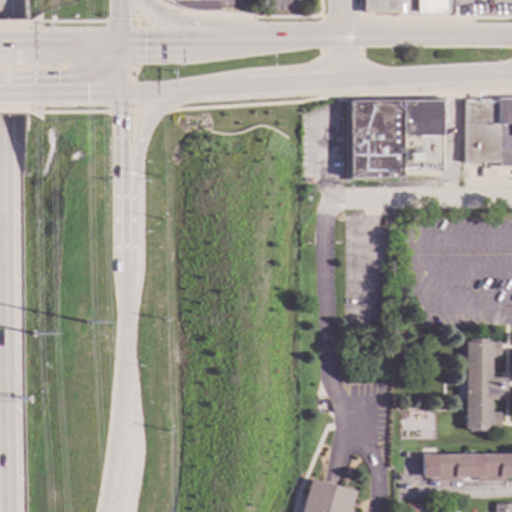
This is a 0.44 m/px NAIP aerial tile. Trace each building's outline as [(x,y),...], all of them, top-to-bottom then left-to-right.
[(394,0),(394,12),(397,12),(397,13),(360,14),(360,0),(394,0)] [(446,0),(446,13),(415,14),(414,0),(446,0)] [(511,167),(495,167),(495,164),(458,164),(459,101),(493,102),(493,99),(511,99),(511,167)] [(440,102),(439,172),(398,171),(398,180),(370,180),(370,182),(342,182),(343,101),(440,102)] [(485,343),(499,343),(498,359),(489,359),(488,378),(503,378),(503,393),(489,393),(489,413),(498,413),(498,429),(484,429),(484,432),(466,432),(466,429),(462,429),(462,401),(456,400),(456,384),(462,384),(463,342),(466,342),(466,339),(485,339),(485,343)] [(406,412),(406,421),(397,420),(398,412),(406,412)] [(511,477),(502,477),(502,482),(473,482),(473,478),(457,478),(457,483),(426,483),(426,478),(419,478),(418,456),(511,455),(511,477)] [(352,492),(346,511),(297,511),(307,479),(352,492)]
